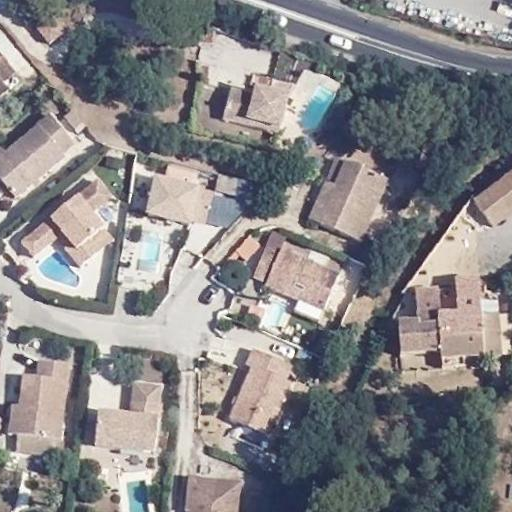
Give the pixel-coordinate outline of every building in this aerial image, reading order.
[(54,24),(41,34),(53,48),(65,38),(54,24)] [(0,103),(12,93),(6,85),(20,76),(0,53),(0,103)] [(250,100),(228,96),(220,124),(275,137),(284,102),(253,94),(250,100)] [(9,154),(0,161),(0,175),(23,203),(71,165),(67,161),(79,151),(55,124),(13,158),(9,154)] [(170,167),(166,178),(194,188),(198,176),(170,167)] [(328,221),(318,216),(312,229),(362,251),(391,187),(350,170),(340,194),(328,221)] [(511,214),(511,179),(471,210),(488,232),(511,214)] [(100,189),(25,249),(35,264),(62,244),(85,275),(102,259),(94,249),(107,237),(93,220),(113,205),(100,189)] [(218,202),(161,189),(154,222),(197,231),(198,227),(213,230),(218,202)] [(331,190),(318,216),(328,221),(340,194),(331,190)] [(149,236),(143,254),(158,259),(164,241),(149,236)] [(187,253),(177,290),(204,297),(214,261),(187,253)] [(298,310),(326,324),(343,289),(286,260),(283,264),(271,258),(257,285),(271,291),(268,295),(298,310)] [(496,357),(498,317),(477,318),(474,283),(450,284),(453,319),(437,320),(434,291),(411,292),(414,324),(394,325),(396,358),(437,354),(438,361),(496,357)] [(321,332),(326,324),(298,310),(294,319),(321,332)] [(296,376),(258,361),(252,373),(257,375),(234,430),(271,447),(293,393),(289,391),(296,376)] [(25,416),(22,443),(64,449),(74,375),(42,372),(40,389),(28,388),(25,416)] [(141,394),(139,411),(163,414),(165,396),(141,394)] [(163,414),(139,411),(138,425),(105,422),(101,455),(161,462),(166,414),(163,414)] [(13,442),(22,443),(25,416),(16,416),(13,442)] [(22,443),(22,449),(21,460),(62,465),(64,456),(64,449),(22,443)] [(243,511),(245,495),(196,489),(193,511),(243,511)]
